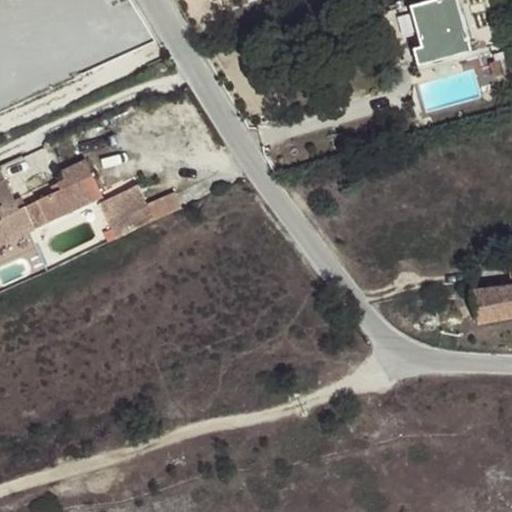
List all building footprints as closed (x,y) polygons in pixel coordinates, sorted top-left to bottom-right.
[(455,56),(472,52),(457,0),(411,0),(413,7),(410,7),(424,58),(453,50),(455,56)] [(496,78),(504,76),(500,61),(492,64),(496,78)] [(171,102),(146,109),(152,130),(176,123),(171,102)] [(74,204),(99,193),(85,162),(59,173),(62,179),(53,183),(56,190),(14,209),(0,177),(0,242),(6,240),(4,235),(28,224),(31,228),(76,207),(74,204)] [(101,199),(116,235),(153,217),(147,203),(138,183),(101,199)] [(153,217),(180,205),(173,190),(147,203),(153,217)] [(511,286),(471,292),(477,323),(511,317),(511,286)]
